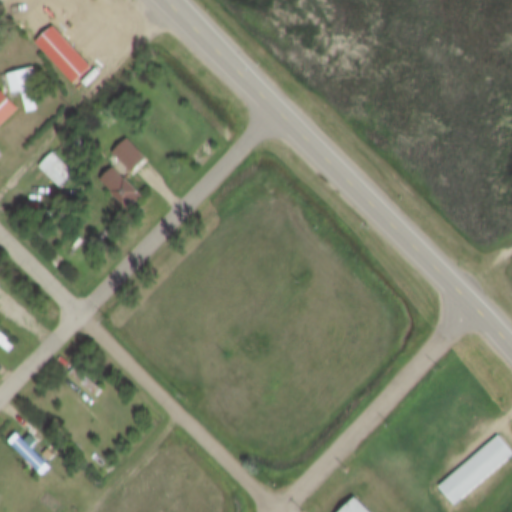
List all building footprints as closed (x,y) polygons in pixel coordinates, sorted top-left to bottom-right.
[(56,28),(93,69),(76,85),(38,43),(56,28)] [(24,92),(14,94),(9,75),(36,67),(39,77),(33,79),(35,89),(33,89),(39,110),(30,112),(24,92)] [(0,94),(3,91),(21,109),(2,128),(0,126),(0,94)] [(115,155),(127,142),(146,161),(134,173),(115,155)] [(55,153),(76,174),(61,189),(40,168),(55,153)] [(113,168),(142,196),(129,210),(100,182),(113,168)] [(77,368),(104,391),(97,399),(69,377),(77,368)] [(20,435),(52,468),(44,475),(12,443),(20,435)] [(501,436),(511,448),(511,458),(457,506),(441,488),(501,436)] [(345,511),(359,498),(373,511),(345,511)]
